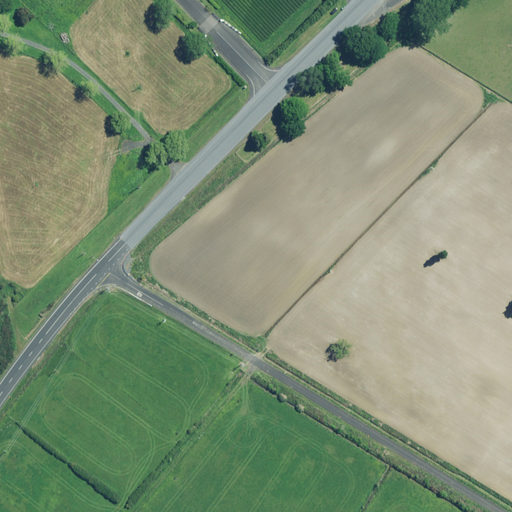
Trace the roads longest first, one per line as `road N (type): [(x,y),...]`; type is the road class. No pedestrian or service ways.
road 1 (unclassified): [(102,267),(500,511)]
road 2 (secondary): [(102,267),(366,0)]
road 3 (secondary): [(0,395),(102,267)]
